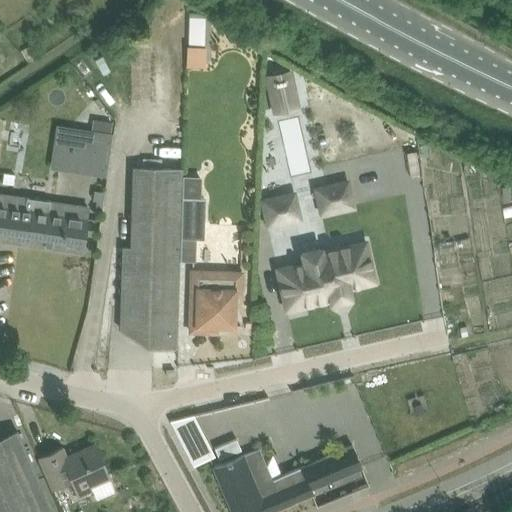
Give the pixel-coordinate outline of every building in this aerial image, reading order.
[(191,15),(190,48),(204,48),(204,15),(191,15)] [(204,48),(190,48),(186,48),(186,68),(205,69),(206,48),(204,48)] [(267,78),(275,113),(298,108),(291,73),(284,75),(283,70),(273,73),(274,77),(267,78)] [(93,127),(113,131),(115,123),(95,118),(93,127)] [(106,177),(113,134),(76,128),(70,171),(106,177)] [(177,329),(181,170),(133,168),(130,248),(122,248),(121,307),(120,329),(133,337),(154,338),(154,347),(176,348),(177,329)] [(346,181),(315,188),(320,213),(352,206),(346,181)] [(0,240),(81,252),(87,204),(0,191),(0,240)] [(293,193),(262,200),(267,225),(299,218),(293,193)] [(203,239),(204,197),(201,197),(182,197),(181,239),(196,239),(203,239)] [(320,249),(332,301),(350,297),(347,287),(374,281),(365,242),(321,252),(320,249)] [(332,301),(320,249),(302,253),(304,263),(278,269),(287,308),(330,298),(331,301),(332,301)] [(241,296),(241,273),(242,270),(192,269),(190,332),(208,333),(208,327),(234,328),(235,296),(241,296)] [(0,511),(53,511),(17,432),(0,439),(0,511)] [(221,460),(244,453),(239,438),(216,445),(221,460)] [(39,458),(53,489),(72,481),(79,497),(93,491),(91,487),(111,478),(108,473),(96,444),(67,456),(63,447),(39,458)] [(311,492),(363,470),(353,445),(274,479),(275,483),(229,503),(232,511),(273,511),(276,511),(312,495),(311,492)] [(260,449),(214,468),(229,503),(275,483),(274,479),(260,449)]
